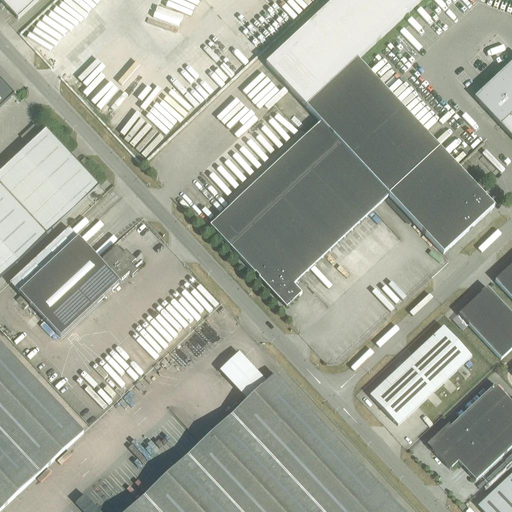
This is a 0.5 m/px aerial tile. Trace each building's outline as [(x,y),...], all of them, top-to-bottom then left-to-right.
[(0,0),(18,20),(39,0),(0,0)] [(177,0),(170,7),(175,12),(188,0),(177,0)] [(388,197),(443,255),(450,248),(494,208),(364,68),(357,61),(422,0),(335,0),(275,56),(266,65),(320,123),(320,124),(388,197)] [(138,23),(123,35),(150,67),(159,59),(158,58),(164,53),(162,51),(157,55),(150,47),(155,44),(138,23)] [(214,57),(233,78),(247,66),(268,47),(264,42),(269,37),(261,28),(255,33),(249,26),(214,57)] [(500,126),(511,115),(511,62),(474,98),(500,126)] [(0,279),(99,186),(77,162),(69,153),(46,130),(46,129),(0,172),(0,108),(14,95),(0,80),(0,279)] [(511,115),(500,126),(511,138),(511,115)] [(242,185),(288,142),(277,130),(280,128),(273,119),(235,154),(231,150),(219,161),(242,185)] [(293,285),(388,197),(320,124),(305,137),(301,133),(228,201),(232,206),(210,226),(254,274),(255,274),(259,278),(258,279),(261,281),(278,299),(286,308),(302,294),(296,287),(293,285)] [(211,174),(207,177),(227,197),(231,193),(211,174)] [(78,239),(69,229),(10,284),(19,294),(60,338),(119,283),(120,284),(121,284),(120,283),(129,274),(132,277),(138,272),(135,269),(141,263),(142,263),(142,262),(141,262),(140,263),(136,260),(135,261),(126,252),(123,255),(117,248),(101,262),(99,260),(99,261),(78,239)] [(495,280),(494,281),(511,300),(511,265),(501,275),(502,275),(496,281),(495,280)] [(480,295),(458,315),(501,361),(511,350),(511,315),(487,288),(486,289),(486,290),(479,294),(480,295)] [(20,297),(16,301),(24,309),(29,306),(20,297)] [(443,328),(414,356),(370,397),(398,427),(471,358),(443,328)] [(0,511),(84,433),(0,343),(0,511)] [(128,511),(361,511),(383,491),(275,375),(128,511)] [(430,442),(427,445),(432,451),(432,452),(433,453),(433,452),(450,470),(451,470),(450,469),(458,462),(476,481),(511,447),(511,403),(495,385),(450,427),(449,426),(449,425),(431,441),(430,441),(429,442),(430,442)] [(511,511),(511,475),(479,507),(483,511),(511,511)] [(403,511),(383,491),(361,511),(403,511)] [(96,509),(98,511),(118,511),(123,508),(111,495),(96,509)]
